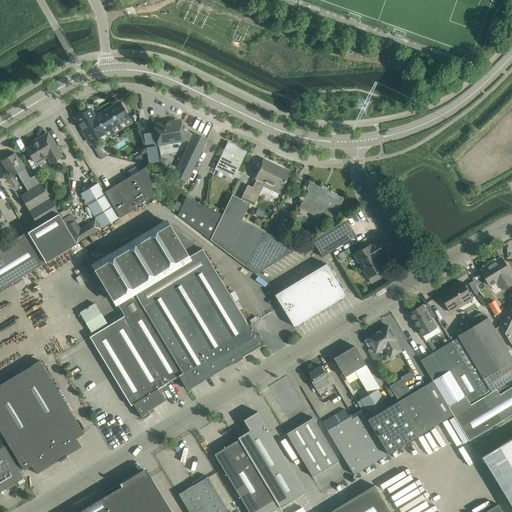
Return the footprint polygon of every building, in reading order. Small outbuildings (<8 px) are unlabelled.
[(90,109),(75,118),(90,143),(104,134),(103,132),(117,124),(127,118),(128,117),(119,103),(95,117),(90,109)] [(206,140),(194,134),(193,134),(181,129),(180,120),(154,125),(157,142),(166,141),(167,143),(183,140),(186,140),(190,142),(177,168),(174,174),(174,175),(186,181),(206,140)] [(143,133),(149,163),(159,161),(154,131),(143,133)] [(48,132),(42,136),(31,142),(32,145),(26,149),(34,161),(45,154),(50,163),(62,156),(48,132)] [(228,142),(225,148),(215,169),(233,178),(245,152),(233,146),(233,145),(228,142)] [(77,243),(68,228),(35,175),(30,178),(14,152),(0,161),(10,177),(17,173),(28,191),(20,196),(38,225),(27,232),(45,262),(77,243)] [(142,153),(136,157),(139,163),(146,159),(142,153)] [(157,167),(167,170),(169,164),(160,160),(157,167)] [(247,185),(241,199),(246,202),(248,199),(255,203),(261,190),(277,198),(280,191),(281,189),(286,191),(290,183),(285,181),(289,172),(280,168),(273,164),(264,160),(255,178),(256,179),(252,187),(247,185)] [(169,164),(167,170),(174,174),(177,168),(169,164)] [(154,197),(148,165),(104,192),(119,218),(154,197)] [(322,212),(334,218),(343,198),(312,183),(302,202),(311,207),(308,212),(319,217),(322,212)] [(93,186),(80,194),(92,213),(96,219),(101,228),(119,217),(98,185),(98,184),(93,186)] [(222,214),(210,239),(245,266),(264,231),(242,219),(250,203),(247,202),(246,202),(244,200),(241,199),(232,195),(222,214)] [(186,197),(177,215),(210,239),(222,214),(186,197)] [(345,219),(337,224),(311,240),(322,257),(356,236),(345,219)] [(165,220),(92,264),(93,267),(114,302),(116,301),(124,315),(133,310),(162,293),(164,295),(212,265),(202,248),(167,222),(165,220)] [(88,224),(75,232),(80,239),(92,231),(88,224)] [(245,266),(255,274),(296,249),(264,231),(245,266)] [(0,289),(45,262),(27,232),(0,247),(0,289)] [(371,246),(370,245),(354,255),(358,262),(361,260),(365,268),(363,270),(367,278),(384,268),(376,256),(382,253),(376,243),(371,246)] [(347,255),(344,250),(338,255),(341,260),(347,256),(347,255)] [(496,281),(501,290),(511,283),(511,282),(507,275),(510,273),(500,258),(480,270),(489,286),(496,281)] [(294,327),(345,295),(326,264),(274,295),(294,327)] [(162,293),(133,310),(174,378),(179,375),(187,389),(262,344),(250,324),(248,326),(212,265),(164,295),(162,293)] [(473,281),(468,284),(474,294),(479,291),(473,281)] [(450,312),(472,299),(461,282),(439,295),(450,312)] [(499,325),(511,345),(511,293),(510,298),(511,299),(499,325)] [(107,324),(94,303),(80,311),(93,332),(107,324)] [(422,335),(426,342),(426,341),(426,340),(440,332),(437,327),(435,328),(428,316),(433,314),(427,304),(423,307),(422,305),(409,313),(422,335)] [(124,315),(89,337),(131,405),(133,404),(142,419),(150,414),(147,410),(164,400),(159,392),(167,387),(165,384),(174,378),(133,310),(124,315)] [(460,341),(453,345),(484,396),(496,389),(511,379),(511,348),(508,351),(508,350),(487,317),(456,336),(457,337),(460,341)] [(375,352),(384,347),(390,357),(400,351),(394,340),(396,339),(388,326),(367,338),(375,352)] [(432,353),(420,360),(432,381),(453,415),(468,441),(469,440),(511,414),(511,386),(507,390),(499,394),(496,389),(484,396),(453,345),(451,342),(432,353)] [(334,358),(344,377),(365,364),(354,346),(334,358)] [(84,433),(40,360),(0,384),(0,431),(23,470),(31,465),(36,473),(58,460),(59,462),(67,457),(66,455),(81,446),(76,438),(84,433)] [(311,382),(318,392),(333,383),(327,372),(325,373),(321,366),(309,373),(313,381),(311,382)] [(402,378),(389,386),(398,401),(408,418),(419,436),(444,420),(453,415),(432,381),(424,386),(411,394),(404,383),(402,378)] [(357,402),(361,410),(388,454),(419,436),(398,401),(388,407),(377,389),(357,402)] [(353,475),(388,454),(361,410),(349,417),(344,409),(322,423),(353,475)] [(237,437),(282,511),(283,511),(281,507),(306,492),(257,411),(253,414),(244,420),(249,429),(249,430),(237,437)] [(338,461),(312,418),(286,433),(312,476),(338,461)] [(214,454),(222,468),(249,511),(282,511),(237,437),(238,439),(214,454)] [(511,438),(481,457),(511,508),(511,438)] [(4,446),(0,448),(0,492),(24,478),(4,446)] [(171,511),(146,471),(78,511),(171,511)] [(228,511),(207,477),(178,494),(189,511),(228,511)] [(390,511),(374,485),(329,511),(502,511),(498,504),(484,511),(390,511)]
